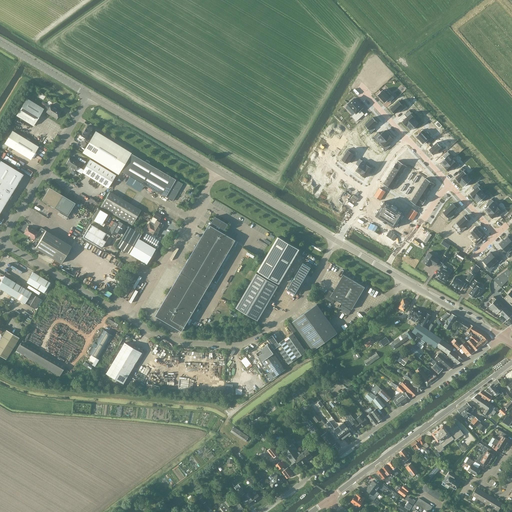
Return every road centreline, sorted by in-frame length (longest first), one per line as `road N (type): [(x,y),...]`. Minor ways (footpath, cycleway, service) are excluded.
road 1 (unclassified): [(334,241),(289,314),(240,346),(172,341),(129,318)]
road 2 (residential): [(306,479),(500,337)]
road 3 (tertiary): [(327,501),(511,362)]
road 4 (track): [(225,423),(393,300),(395,288)]
road 5 (unclassified): [(488,329),(334,241)]
road 6 (unclassified): [(129,318),(216,171)]
road 7 (unclassified): [(1,240),(89,96)]
road 8 (unclassified): [(129,318),(1,240)]
road 9 (unclassified): [(216,171),(89,96)]
road 10 (unclassified): [(334,241),(216,171)]
